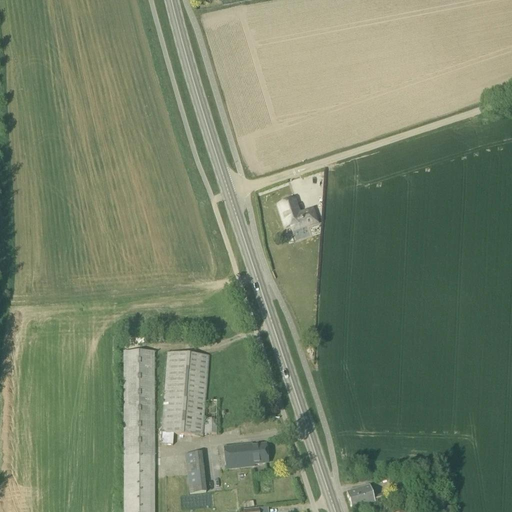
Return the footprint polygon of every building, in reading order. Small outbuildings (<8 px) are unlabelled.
[(299,214),(294,201),(277,206),(285,229),(290,227),(292,232),(316,224),(312,210),(299,214)] [(294,267),(297,276),(310,272),(307,263),(294,267)] [(122,511),(153,511),(154,353),(122,353),(122,511)] [(202,438),(208,357),(166,354),(160,434),(161,434),(161,446),(172,447),(173,435),(202,438)] [(216,435),(216,401),(205,401),(205,421),(203,421),(203,435),(216,435)] [(251,448),(251,445),(223,449),(226,471),(253,467),(253,466),(267,464),(265,446),(251,448)] [(188,496),(205,494),(201,454),(184,456),(188,496)] [(410,495),(411,478),(389,477),(388,495),(410,495)] [(372,498),(369,487),(346,494),(351,511),(374,505),(374,504),(387,500),(385,494),(372,498)]
